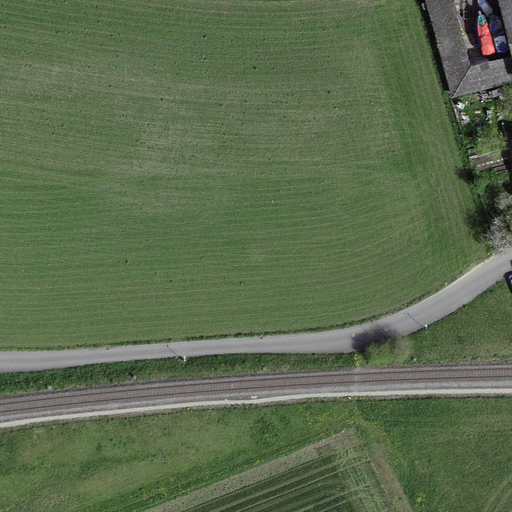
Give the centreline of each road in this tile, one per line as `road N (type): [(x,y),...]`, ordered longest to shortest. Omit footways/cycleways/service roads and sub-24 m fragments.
road 1 (residential): [(511,258),(419,316),(356,337),(0,362)]
road 2 (motorway): [(511,489),(212,511)]
